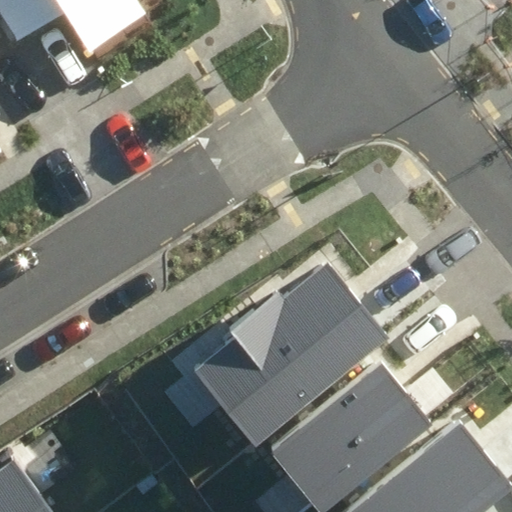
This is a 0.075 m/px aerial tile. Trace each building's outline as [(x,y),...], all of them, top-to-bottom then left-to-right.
[(0,0),(0,2),(17,29),(60,0),(0,0)] [(69,0),(89,28),(132,0),(69,0)] [(332,246),(203,353),(262,422),(390,315),(332,246)] [(379,340),(274,429),(325,488),(430,399),(379,340)] [(456,410),(336,511),(457,511),(508,469),(456,410)] [(61,511),(5,441),(0,445),(0,511),(61,511)]
